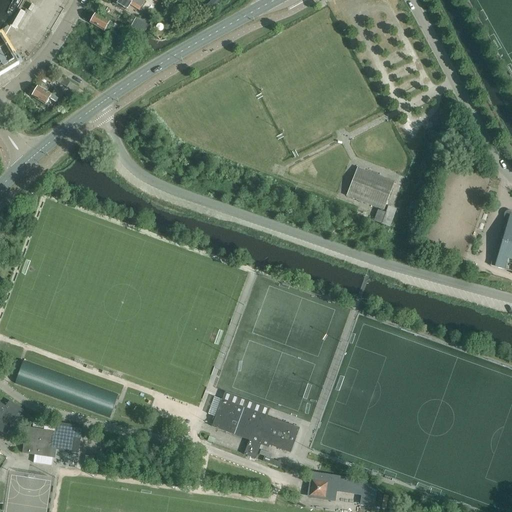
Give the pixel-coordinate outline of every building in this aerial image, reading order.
[(141,8),(128,0),(112,0),(112,1),(127,10),(130,5),(139,10),(141,8)] [(120,27),(115,25),(96,13),(90,23),(104,32),(108,25),(113,28),(119,31),(120,27)] [(131,27),(144,35),(149,26),(136,18),(131,27)] [(0,76),(19,65),(2,36),(0,36),(0,76)] [(108,59),(112,62),(128,43),(125,40),(108,59)] [(38,86),(36,90),(36,91),(33,91),(32,94),(32,96),(32,97),(46,105),(50,98),(56,102),(58,99),(60,100),(64,94),(55,89),(52,95),(38,86)] [(357,168),(346,196),(384,210),(395,182),(357,168)] [(382,211),(378,222),(390,226),(395,213),(386,210),(385,212),(382,211)] [(511,212),(509,212),(508,212),(506,213),(505,214),(505,215),(502,242),(501,245),(498,255),(494,254),(490,266),(504,270),(505,269),(511,271),(511,212)] [(15,384),(110,418),(118,395),(23,361),(15,384)] [(300,428),(223,400),(213,427),(250,440),(244,455),(256,459),(261,445),(269,448),(270,445),(291,453),(300,428)] [(6,407),(0,402),(0,418),(2,420),(0,422),(0,430),(6,435),(24,410),(10,401),(6,407)] [(56,432),(27,427),(24,453),(54,458),(56,448),(80,452),(84,426),(57,422),(56,432)] [(263,461),(285,470),(287,465),(264,457),(263,461)] [(362,504),(374,506),(377,486),(365,484),(366,481),(320,475),(313,473),(312,474),(309,497),(332,500),(333,495),(335,495),(336,490),(363,494),(362,504)]
